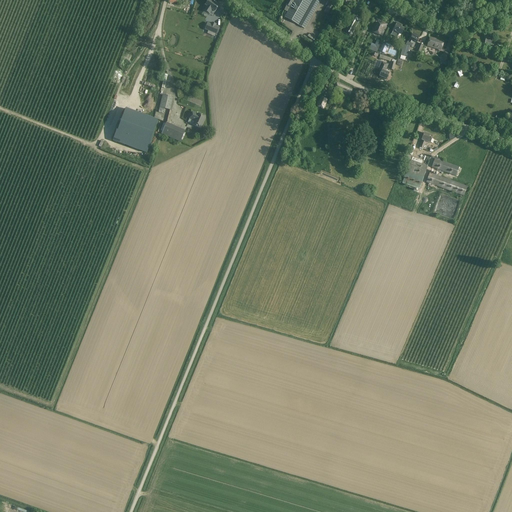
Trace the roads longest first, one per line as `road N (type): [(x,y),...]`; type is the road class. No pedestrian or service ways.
road 1 (unclassified): [(133,511),(314,60)]
road 2 (unclassified): [(511,144),(380,95),(314,60)]
road 3 (unclassified): [(511,6),(445,31),(382,0)]
